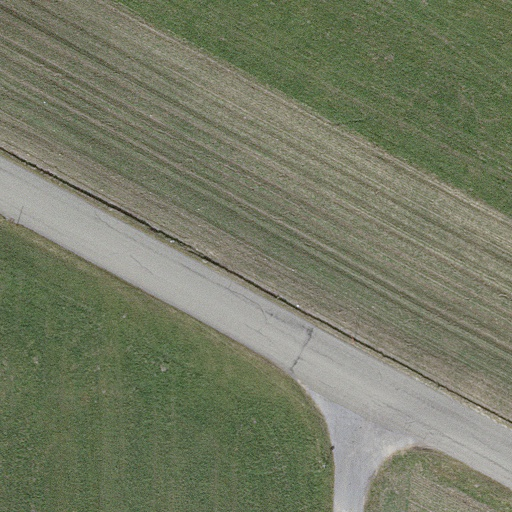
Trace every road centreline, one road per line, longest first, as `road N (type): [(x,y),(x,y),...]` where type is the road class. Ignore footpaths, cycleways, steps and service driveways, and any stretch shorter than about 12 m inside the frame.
road 1 (tertiary): [(0,193),(511,463)]
road 2 (track): [(351,511),(353,378)]
